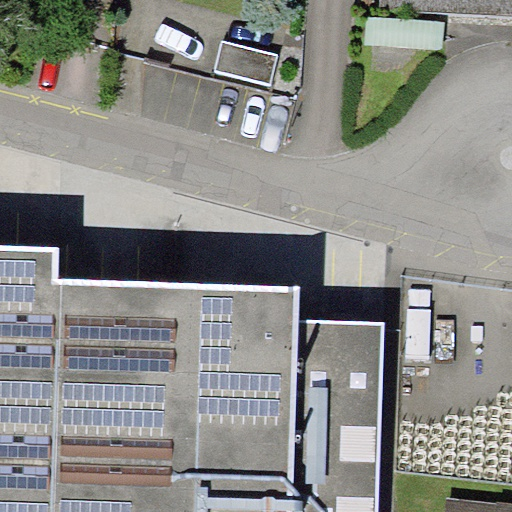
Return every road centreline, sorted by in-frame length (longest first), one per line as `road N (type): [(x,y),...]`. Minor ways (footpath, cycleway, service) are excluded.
road 1 (residential): [(0,107),(313,185)]
road 2 (residential): [(511,70),(461,87),(378,162),(313,185)]
road 3 (residential): [(313,185),(511,240)]
